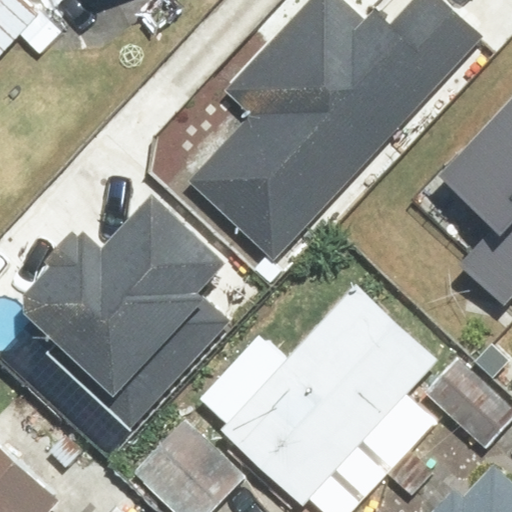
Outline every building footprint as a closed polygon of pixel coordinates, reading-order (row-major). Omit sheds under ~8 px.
[(0,0),(0,76),(62,14),(47,0),(0,0)] [(488,36),(448,0),(424,0),(409,17),(391,1),(376,17),(357,0),(318,0),(237,90),(256,108),(196,174),(287,257),(488,36)] [(500,218),(466,256),(511,296),(511,293),(511,89),(442,167),(500,218)] [(256,268),(178,196),(132,245),(106,222),(31,302),(134,398),(256,268)] [(285,336),(217,407),(321,507),(464,358),(376,272),(300,351),(285,336)] [(0,511),(69,511),(82,500),(0,413),(0,511)] [(220,511),(256,479),(195,414),(137,469),(176,511),(220,511)] [(511,511),(511,460),(509,458),(452,511),(511,511)] [(133,511),(123,502),(112,511),(133,511)]
